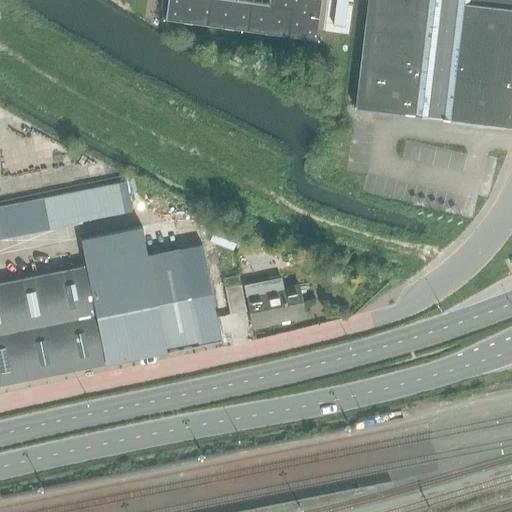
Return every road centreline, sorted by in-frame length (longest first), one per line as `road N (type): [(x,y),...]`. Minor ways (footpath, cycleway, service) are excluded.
road 1 (unclassified): [(511,203),(471,257),(397,313),(0,406)]
road 2 (primary): [(511,304),(320,364),(0,435)]
road 3 (primary): [(0,468),(312,406),(511,351)]
